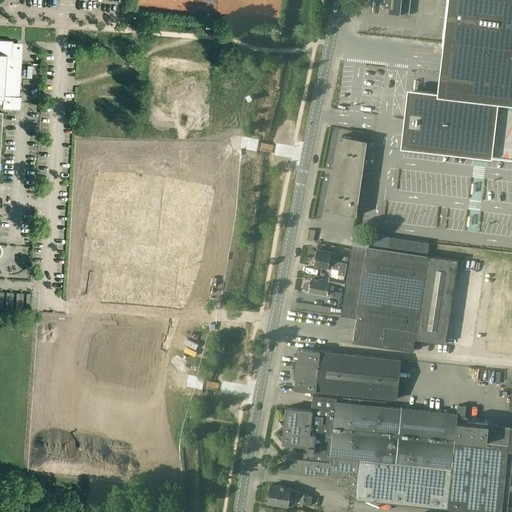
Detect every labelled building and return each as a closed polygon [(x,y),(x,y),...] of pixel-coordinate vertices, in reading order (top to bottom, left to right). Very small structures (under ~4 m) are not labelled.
[(408,16),(410,0),(372,0),(372,13),(383,14),(383,13),(408,16)] [(511,0),(446,0),(442,42),(441,46),(442,46),(441,55),(449,56),(451,47),(454,47),(452,66),(451,78),(481,81),(511,84),(511,0)] [(0,105),(3,105),(2,109),(17,110),(20,110),(20,107),(21,97),(18,97),(21,46),(13,46),(13,41),(0,40),(0,105)] [(511,84),(481,81),(479,98),(411,91),(406,138),(482,148),(511,151),(511,84)] [(342,136),(327,210),(355,216),(366,141),(342,136)] [(80,323),(79,349),(100,353),(99,364),(144,372),(144,374),(172,379),(173,377),(177,378),(206,207),(193,204),(193,201),(191,201),(192,193),(145,185),(98,182),(88,242),(85,278),(83,319),(83,320),(83,324),(80,323)] [(369,238),(367,247),(356,318),(353,342),(412,351),(414,339),(445,344),(457,260),(427,255),(429,244),(429,243),(424,243),(424,242),(423,242),(423,243),(412,241),(412,240),(412,241),(401,239),(400,239),(389,238),(389,237),(388,237),(381,236),(377,236),(377,235),(376,235),(369,234),(369,235),(369,238)] [(353,236),(352,244),(367,247),(369,238),(353,236)] [(352,244),(341,316),(356,318),(367,247),(352,244)] [(315,253),(314,257),(335,262),(336,254),(329,252),(317,250),(316,252),(315,253)] [(335,262),(314,257),(313,262),(314,264),(314,266),(326,268),(338,270),(337,275),(344,277),(347,264),(335,262)] [(328,278),(327,281),(319,279),(319,281),(311,279),(310,285),(308,286),(308,289),(309,290),(309,292),(325,295),(326,290),(329,291),(330,285),(336,286),(336,285),(343,286),(344,281),(337,280),(328,278)] [(400,359),(361,355),(319,351),(298,349),(294,389),(346,395),(396,400),(400,359)] [(509,427),(487,424),(456,421),(456,414),(385,407),(385,403),(364,401),(364,405),(336,402),(336,398),(313,396),(311,411),(285,408),(282,444),(307,446),(306,454),(307,454),(306,460),(289,459),(289,466),(277,465),(276,472),(289,473),(289,472),(316,475),(316,476),(329,477),(329,476),(339,477),(338,486),(356,487),(354,499),(473,511),(500,511),(507,444),(509,427)] [(271,485),(269,494),(294,498),(295,490),(289,489),(290,488),(271,485)] [(301,492),(300,499),(321,503),(321,499),(312,498),(312,496),(307,496),(307,494),(301,492)] [(293,505),(294,498),(269,494),(267,503),(286,506),(287,505),(293,506),(293,505)]
